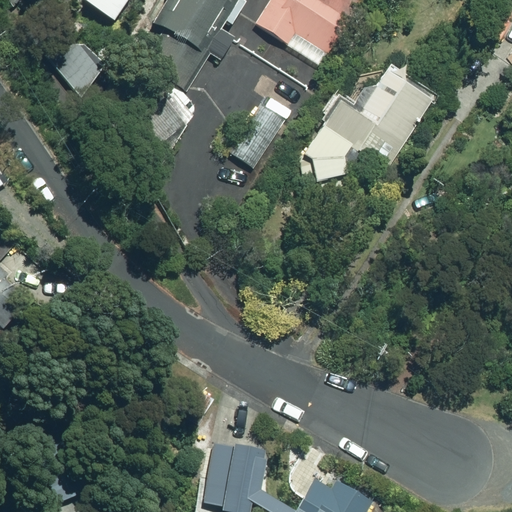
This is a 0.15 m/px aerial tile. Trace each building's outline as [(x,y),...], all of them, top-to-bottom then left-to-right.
[(54,0),(108,36),(133,0),(54,0)] [(141,69),(184,95),(203,61),(218,70),(231,48),(224,44),(245,9),(241,7),(245,0),(171,0),(154,28),(163,33),(141,69)] [(251,32),(317,76),(360,10),(344,0),(291,0),(283,14),(270,7),(251,32)] [(45,65),(78,109),(101,78),(72,46),(45,65)] [(385,185),(426,115),(381,87),(371,103),(359,105),(349,120),(331,109),(298,166),(302,198),(342,189),(340,179),(354,178),(359,170),(385,185)] [(185,127),(168,108),(162,114),(157,108),(113,151),(145,196),(182,139),(178,133),(185,127)] [(227,159),(251,176),(282,131),(258,114),(227,159)] [(6,285),(0,279),(0,265),(15,248),(0,236),(0,343),(15,326),(5,318),(16,305),(0,291),(6,285)] [(181,421),(196,429),(210,404),(196,395),(181,421)] [(20,483),(57,481),(54,442),(18,444),(20,483)] [(206,489),(246,493),(251,451),(210,447),(206,489)] [(368,511),(373,504),(334,481),(327,492),(311,483),(291,511),(368,511)] [(50,511),(52,511),(76,502),(68,484),(43,495),(50,511)] [(238,510),(240,494),(215,491),(213,508),(238,510)]
